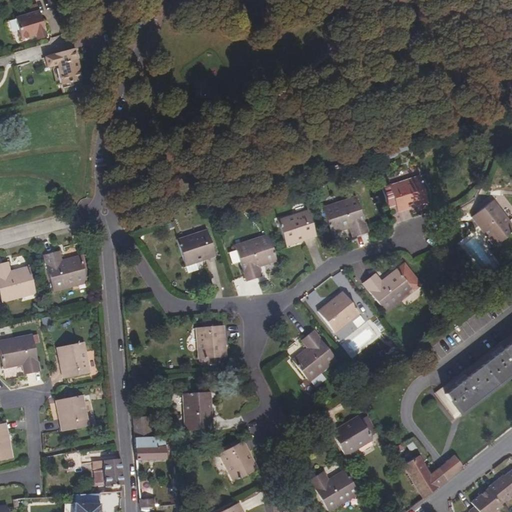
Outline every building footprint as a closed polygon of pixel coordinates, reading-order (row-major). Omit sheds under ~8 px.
[(16,18),(21,39),(36,35),(37,38),(46,35),(39,12),(16,18)] [(74,50),(56,55),(63,84),(81,80),(74,50)] [(419,177),(389,187),(398,212),(410,208),(409,207),(427,201),(419,177)] [(338,204),(339,209),(325,213),(331,233),(350,228),(353,237),(368,233),(356,198),(338,204)] [(511,233),(511,225),(494,201),(472,217),(484,232),(485,231),(496,245),(511,233)] [(323,208),(325,213),(339,209),(338,204),(323,208)] [(308,211),(278,221),(285,245),(303,239),(304,240),(316,236),(308,211)] [(207,231),(177,240),(185,265),(203,259),(203,260),(215,256),(207,231)] [(254,240),(256,244),(270,240),(268,236),(254,240)] [(276,261),(270,240),(256,244),(254,240),(235,246),(246,282),(261,277),(258,267),(276,261)] [(53,292),(73,287),(72,283),(86,279),(81,257),(61,262),(59,252),(44,256),(53,292)] [(86,279),(72,283),(73,287),(90,282),(84,256),(81,257),(86,279)] [(0,295),(2,303),(21,298),(20,294),(35,290),(29,267),(10,272),(7,262),(0,264),(0,295)] [(386,313),(401,301),(398,297),(410,287),(396,270),(381,281),(375,274),(363,283),(386,313)] [(410,287),(398,297),(401,301),(413,291),(410,287)] [(328,303),(318,311),(334,333),(359,314),(343,293),(329,304),(328,303)] [(223,326),(196,328),(199,360),(224,357),(223,339),(224,339),(223,326)] [(292,361),(307,379),(318,370),(321,373),(337,360),(314,331),(301,340),(308,348),(292,361)] [(511,374),(511,333),(435,393),(454,419),(511,374)] [(32,335),(12,339),(13,343),(0,345),(0,351),(4,369),(23,365),(25,375),(39,372),(32,335)] [(59,348),(62,366),(61,366),(63,379),(90,374),(84,343),(59,348)] [(321,373),(318,370),(307,379),(309,382),(321,373)] [(209,393),(183,394),(186,431),(212,430),(211,411),(210,411),(209,393)] [(58,401),(61,419),(59,419),(61,432),(89,427),(83,396),(58,401)] [(147,417),(133,418),(134,438),(148,438),(147,417)] [(342,427),(332,433),(345,456),(372,440),(359,418),(343,428),(342,427)] [(0,461),(12,459),(9,444),(6,444),(2,424),(0,424),(0,461)] [(136,461),(166,460),(165,437),(151,437),(148,438),(134,438),(136,461)] [(243,441),(219,454),(234,482),(256,470),(248,454),(249,453),(243,441)] [(80,469),(80,454),(66,453),(66,468),(80,469)] [(423,499),(447,480),(437,468),(430,474),(419,456),(403,466),(423,499)] [(463,467),(454,456),(442,465),(437,468),(447,480),(451,476),(463,467)] [(121,459),(118,459),(93,462),(94,469),(104,469),(106,487),(122,486),(123,485),(121,461),(121,459)] [(511,470),(488,489),(500,504),(511,494),(511,470)] [(329,511),(346,502),(344,498),(356,490),(345,471),(329,481),(323,472),(310,480),(329,511)] [(494,511),(502,506),(500,504),(488,489),(471,503),(474,507),(468,511),(494,511)] [(344,498),(346,502),(358,494),(356,490),(344,498)] [(74,511),(99,511),(100,494),(76,496),(74,511)] [(140,500),(141,508),(155,507),(154,499),(140,500)] [(242,511),(238,503),(221,511),(242,511)]
